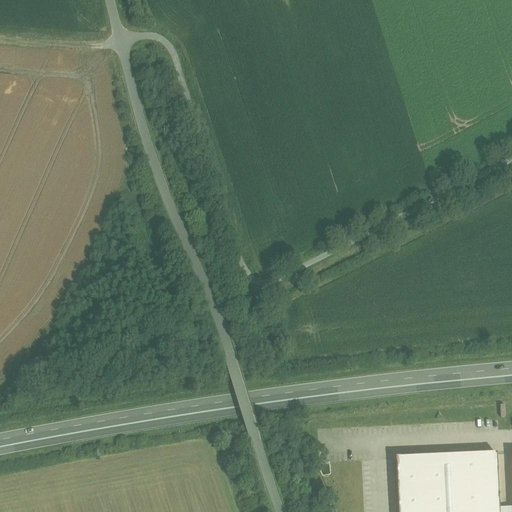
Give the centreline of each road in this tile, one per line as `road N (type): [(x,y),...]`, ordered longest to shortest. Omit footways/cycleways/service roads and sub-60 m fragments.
road 1 (unclassified): [(511,162),(276,284),(249,281),(174,47),(157,39),(123,45)]
road 2 (trunk): [(511,373),(261,398),(0,446)]
road 3 (unclassified): [(123,45),(173,216),(281,511)]
